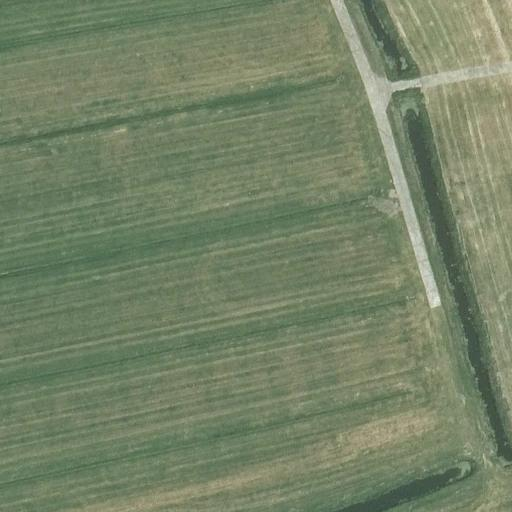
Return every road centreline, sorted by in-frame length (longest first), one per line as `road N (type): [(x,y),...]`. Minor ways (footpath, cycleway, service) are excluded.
road 1 (track): [(336,0),(372,90),(436,306)]
road 2 (track): [(511,67),(372,90)]
